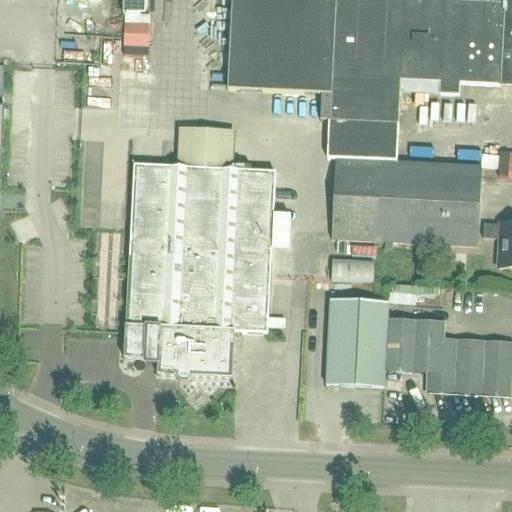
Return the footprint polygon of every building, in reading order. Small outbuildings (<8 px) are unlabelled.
[(64,0),(63,0),(93,0),(104,0),(103,0),(0,0),(0,186),(6,70),(0,69),(0,0),(62,0),(64,0)] [(141,11),(140,0),(123,0),(123,11),(141,11)] [(332,99),(330,126),(329,161),(398,165),(402,85),(441,87),(441,100),(460,101),(461,88),(502,90),(502,89),(511,89),(511,11),(507,11),(507,9),(504,9),(385,4),(385,3),(337,1),(337,0),(233,0),(229,94),(332,99)] [(123,20),(123,43),(149,42),(149,20),(123,20)] [(135,170),(126,331),(125,364),(159,365),(158,380),(177,381),(177,384),(180,388),(190,388),(194,384),(194,382),(233,384),(235,336),(251,337),(268,338),(277,177),(232,175),(234,135),(181,132),(179,172),(135,170)] [(501,170),(501,157),(486,157),(486,170),(501,170)] [(482,171),(382,166),(337,164),(333,244),(377,247),(478,252),(482,171)] [(500,243),(499,272),(511,272),(511,228),(501,228),(501,229),(483,228),(483,242),(500,243)] [(333,264),(332,284),(375,285),(376,265),(333,264)] [(384,393),(385,376),(388,324),(388,306),(330,304),(327,390),(384,393)] [(445,326),(388,324),(385,376),(427,378),(426,395),(441,396),(441,395),(511,399),(511,390),(511,380),(508,380),(509,366),(511,366),(511,346),(444,343),(445,326)]
